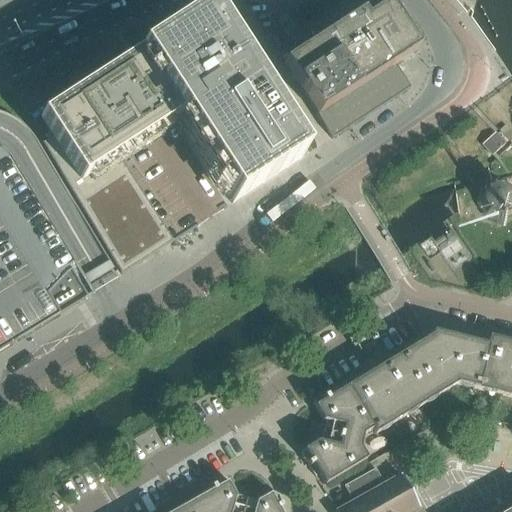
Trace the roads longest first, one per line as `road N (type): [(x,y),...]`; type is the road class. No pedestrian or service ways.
road 1 (residential): [(413,0),(451,52),(452,75),(436,98),(195,275),(0,394)]
road 2 (residential): [(80,511),(425,296),(511,316)]
road 3 (secondary): [(0,70),(144,0)]
